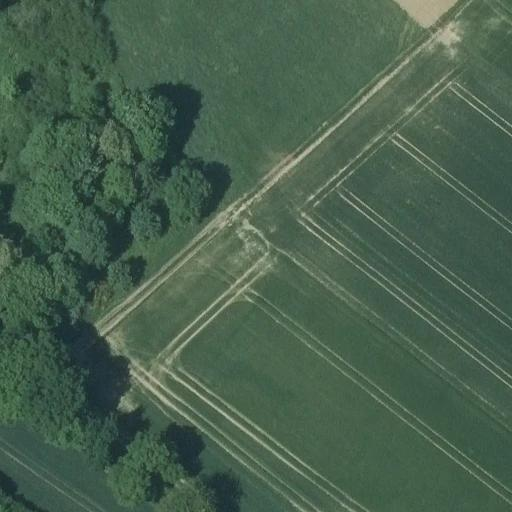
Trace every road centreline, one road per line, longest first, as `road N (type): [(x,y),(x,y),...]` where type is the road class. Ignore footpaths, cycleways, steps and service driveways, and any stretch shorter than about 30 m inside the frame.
road 1 (track): [(71,398),(464,0)]
road 2 (track): [(0,342),(217,511)]
